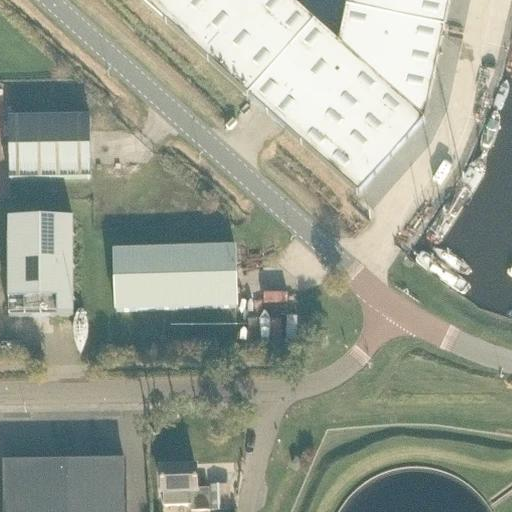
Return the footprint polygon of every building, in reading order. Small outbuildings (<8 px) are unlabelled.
[(348,0),(339,46),(286,0),(137,0),(358,197),(424,123),(450,0),(348,0)] [(10,183),(92,181),(91,119),(9,121),(10,183)] [(8,222),(9,319),(74,319),(73,222),(8,222)] [(117,314),(238,310),(236,250),(115,253),(117,314)] [(3,465),(3,511),(125,511),(125,463),(3,465)] [(161,473),(162,495),(163,509),(192,508),(192,511),(210,511),(210,490),(198,490),(196,472),(161,473)] [(210,487),(211,511),(225,511),(230,511),(229,486),(210,487)]
